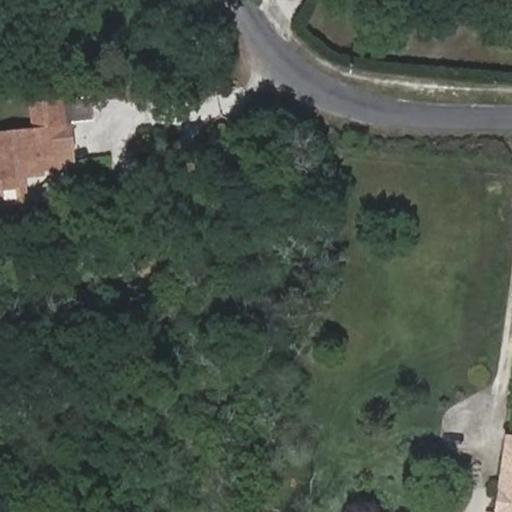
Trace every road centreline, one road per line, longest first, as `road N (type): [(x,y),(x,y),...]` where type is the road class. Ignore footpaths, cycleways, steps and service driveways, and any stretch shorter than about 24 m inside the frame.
road 1 (track): [(268,49),(254,71),(227,185),(220,265),(197,313),(157,336),(0,355)]
road 2 (tertiary): [(241,0),(268,49),(321,93),(424,117),(511,116)]
